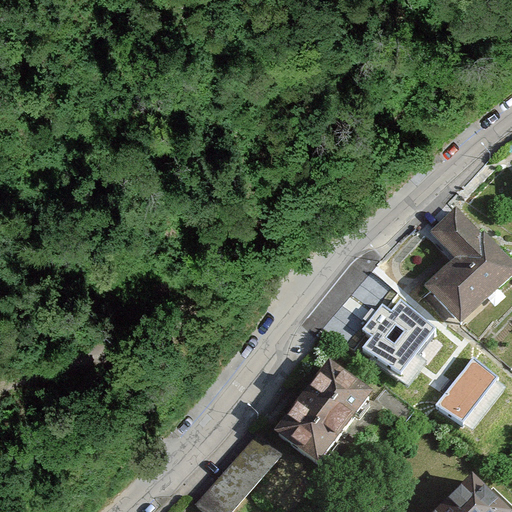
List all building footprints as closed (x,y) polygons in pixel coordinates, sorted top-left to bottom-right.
[(453,257),(418,290),(454,328),(511,272),(511,262),(456,205),(428,232),(453,257)] [(399,381),(440,334),(400,300),(391,311),(382,304),(362,330),(372,338),(361,352),(399,381)] [(499,378),(472,358),(436,408),(462,427),(499,378)] [(320,363),(270,430),(316,464),(366,397),(320,363)] [(262,431),(198,500),(210,511),(231,511),(286,453),(262,431)] [(499,511),(464,476),(426,511),(499,511)]
